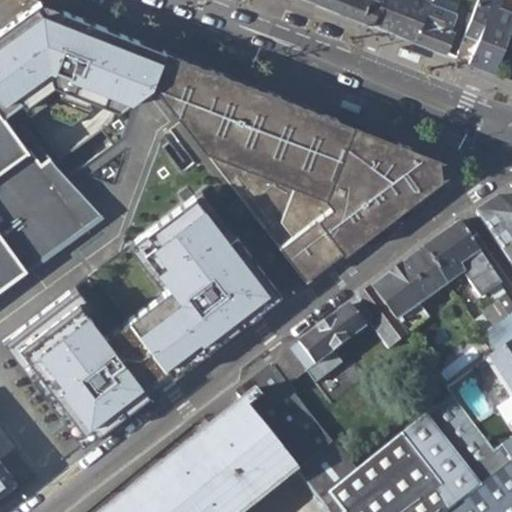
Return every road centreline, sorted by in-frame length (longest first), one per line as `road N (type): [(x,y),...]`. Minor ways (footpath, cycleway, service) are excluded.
road 1 (residential): [(43,511),(455,201)]
road 2 (primary): [(511,134),(158,0)]
